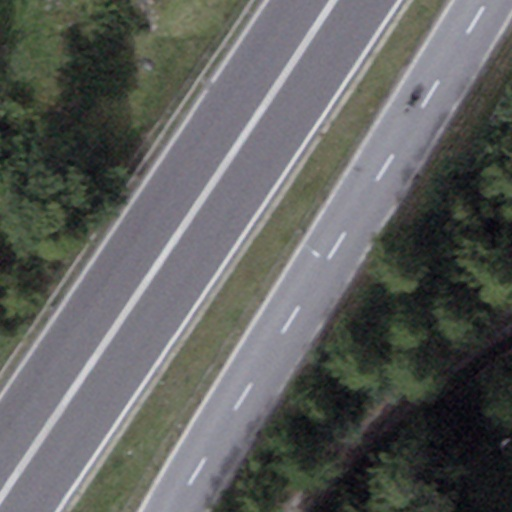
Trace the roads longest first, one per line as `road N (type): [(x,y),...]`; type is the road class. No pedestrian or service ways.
road 1 (primary): [(173,511),(487,0)]
road 2 (trunk): [(0,498),(326,0)]
road 3 (track): [(315,511),(511,345)]
